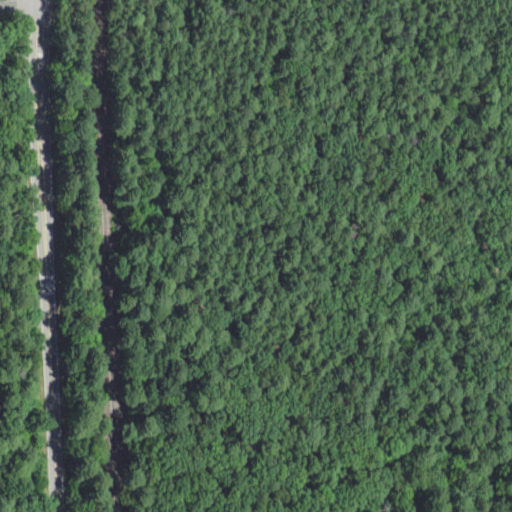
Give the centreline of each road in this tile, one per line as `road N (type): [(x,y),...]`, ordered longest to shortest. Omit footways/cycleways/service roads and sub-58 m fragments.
road 1 (track): [(511,114),(493,186),(441,275),(425,321),(376,383),(364,422),(359,511)]
road 2 (tertiary): [(58,511),(42,146)]
road 3 (tertiary): [(42,146),(42,0)]
